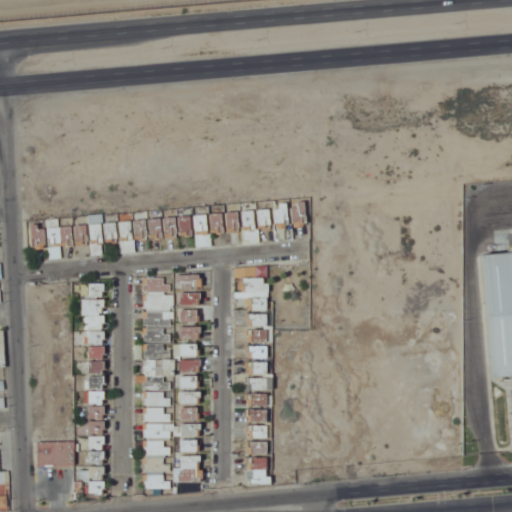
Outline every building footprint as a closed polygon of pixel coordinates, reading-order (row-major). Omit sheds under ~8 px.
[(257,226),(273,225),(272,224),(289,223),(288,203),(274,203),(275,208),(257,209),(257,226)] [(304,223),(304,203),(291,203),(291,223),(304,223)] [(209,212),(210,232),(225,231),(224,229),(255,228),(254,211),(209,212)] [(207,232),(207,215),(194,215),(194,232),(207,232)] [(191,234),(191,217),(148,217),(148,235),(191,234)] [(146,240),(145,220),(102,222),(102,223),(72,224),(72,223),(29,225),(30,245),(146,240)] [(257,267),(236,267),(236,289),(263,289),(263,277),(257,277),(257,267)] [(178,287),(199,287),(199,275),(178,275),(178,287)] [(170,291),(170,277),(145,277),(145,291),(170,291)] [(102,295),(102,283),(89,283),(89,295),(102,295)] [(180,304),(200,304),(200,293),(180,293),(180,304)] [(265,298),(247,298),(247,310),(265,310),(265,298)] [(170,299),(148,299),(148,307),(170,307),(170,299)] [(103,300),(88,300),(88,311),(103,311),(103,300)] [(179,310),(179,322),(199,322),(199,310),(179,310)] [(172,359),(171,359),(172,311),(144,311),(143,360),(145,360),(145,437),(172,437),(172,359)] [(265,313),(246,313),(246,326),(265,326),(265,313)] [(105,316),(88,316),(88,328),(105,328),(105,316)] [(179,339),(200,339),(200,326),(179,326),(179,339)] [(265,329),(247,329),(247,343),(265,343),(265,329)] [(103,493),(103,331),(88,331),(88,374),(88,436),(75,436),(75,441),(37,441),(37,467),(74,467),(74,479),(88,479),(88,493),(103,493)] [(200,343),(179,343),(179,355),(200,355),(200,343)] [(265,358),(265,345),(246,345),(246,358),(265,358)] [(199,372),(199,359),(179,359),(179,372),(199,372)] [(247,374),(265,374),(265,361),(247,361),(247,374)] [(199,375),(179,375),(179,388),(199,388),(199,375)] [(266,391),(266,378),(247,378),(247,391),(266,391)] [(199,406),(200,391),(179,391),(179,420),(199,420),(199,406)] [(247,420),(266,420),(266,393),(247,393),(247,407),(247,420)] [(200,436),(200,423),(175,423),(175,436),(200,436)] [(247,437),(266,437),(266,425),(247,424),(247,437)] [(200,440),(179,440),(179,482),(200,482),(200,440)] [(266,441),(246,441),(246,483),(267,483),(268,456),(266,456),(266,441)] [(172,490),(172,442),(144,442),(145,490),(172,490)]
